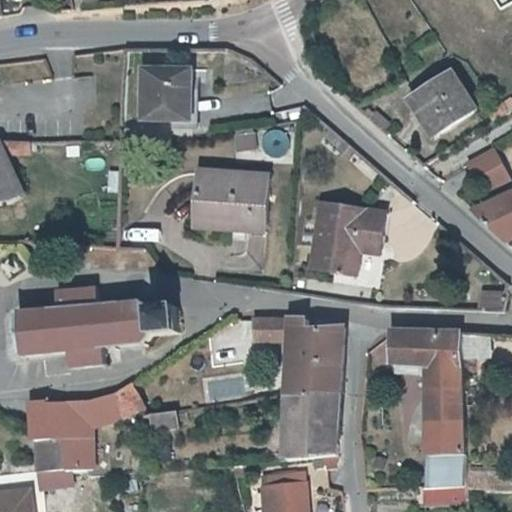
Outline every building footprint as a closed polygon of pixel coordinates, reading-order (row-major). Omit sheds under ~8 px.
[(198,93),(199,74),(152,72),(149,122),(193,125),(194,93),(198,93)] [(444,134),(479,107),(453,74),(417,101),(444,134)] [(92,97),(93,77),(75,77),(75,96),(92,97)] [(511,99),(501,106),(506,114),(509,113),(511,110),(511,99)] [(498,120),(506,114),(501,106),(492,111),(498,120)] [(238,151),(256,147),(253,132),(235,136),(238,151)] [(31,199),(12,161),(4,144),(0,144),(0,192),(6,207),(31,199)] [(4,144),(12,161),(35,160),(35,146),(4,144)] [(478,152),(466,161),(477,178),(480,176),(489,190),(496,186),(487,172),(501,164),(493,149),(480,157),(478,152)] [(246,225),(245,235),(266,237),(271,182),(202,176),(199,220),(246,225)] [(511,195),(481,211),(487,221),(509,240),(511,238),(511,195)] [(324,205),(313,271),(340,276),(339,278),(348,279),(349,277),(360,279),(365,248),(383,250),(389,217),(324,205)] [(199,220),(198,230),(245,235),(246,225),(199,220)] [(73,369),(109,365),(108,355),(117,354),(117,346),(148,343),(153,335),(181,333),(179,306),(151,308),(144,301),(104,305),(103,289),(68,291),(69,309),(19,313),(23,358),(71,353),(73,369)] [(479,309),(504,310),(504,291),(479,291),(479,309)] [(293,319),(291,397),(343,390),(345,326),(326,328),(326,319),(293,319)] [(464,390),(461,331),(394,329),(394,361),(433,362),(436,418),(429,419),(431,454),(467,452),(464,390)] [(490,390),(488,332),(461,331),(464,390),(490,390)] [(112,395),(122,417),(145,406),(135,382),(112,395)] [(343,390),(291,397),(290,461),(340,455),(343,390)] [(87,468),(90,467),(89,433),(95,434),(94,423),(122,417),(112,395),(92,403),(64,404),(52,404),(33,403),(40,471),(70,469),(87,468)] [(148,412),(149,432),(177,430),(176,410),(148,412)] [(467,452),(431,454),(437,486),(468,484),(468,469),(467,452)] [(238,471),(239,475),(250,474),(249,465),(243,465),(237,466),(238,471)] [(71,482),(70,469),(40,471),(41,486),(71,482)] [(496,487),(496,471),(471,471),(470,486),(496,487)] [(308,511),(299,474),(258,484),(265,511),(308,511)] [(33,511),(30,491),(0,495),(0,511),(33,511)]
